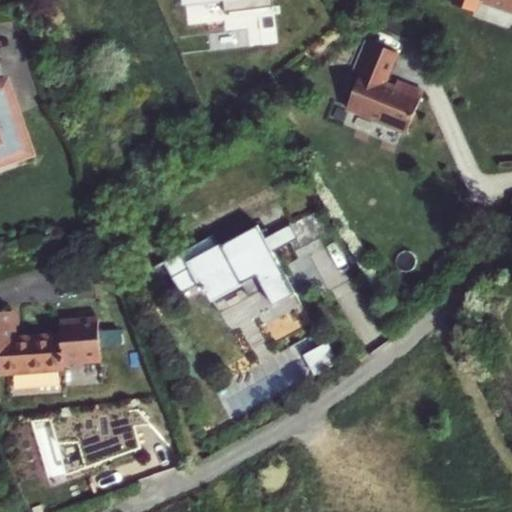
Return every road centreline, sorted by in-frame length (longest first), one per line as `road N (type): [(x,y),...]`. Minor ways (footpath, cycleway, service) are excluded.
road 1 (track): [(129,511),(231,466),(351,388)]
road 2 (unknown): [(378,368),(328,255)]
